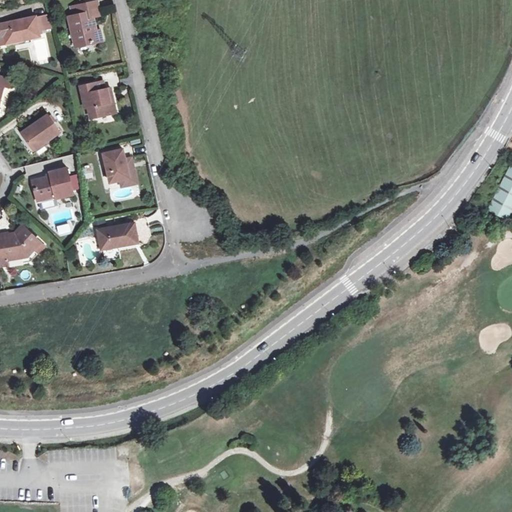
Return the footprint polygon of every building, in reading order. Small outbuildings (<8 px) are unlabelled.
[(73,16),(70,17),(76,45),(103,40),(101,29),(95,31),(92,17),(101,15),(97,1),(71,7),(73,16)] [(36,16),(3,24),(7,43),(41,36),(36,16)] [(0,103),(5,85),(9,86),(11,79),(0,76),(0,103)] [(91,119),(112,114),(109,98),(112,98),(110,89),(105,90),(103,82),(81,87),(85,109),(89,108),(91,119)] [(34,149),(60,132),(48,115),(22,132),(34,149)] [(111,183),(129,179),(127,169),(129,168),(124,150),(105,154),(111,183)] [(50,176),(34,181),(39,199),(55,195),(56,198),(74,194),(68,168),(50,172),(50,176)] [(91,168),(84,169),(86,178),(93,177),(91,168)] [(511,168),(489,212),(510,223),(511,218),(511,168)] [(103,220),(93,222),(94,228),(104,226),(103,220)] [(67,223),(58,227),(61,234),(70,230),(67,223)] [(102,250),(138,243),(135,223),(99,230),(102,250)] [(0,261),(6,260),(27,257),(40,243),(22,226),(15,234),(0,236),(0,261)]
